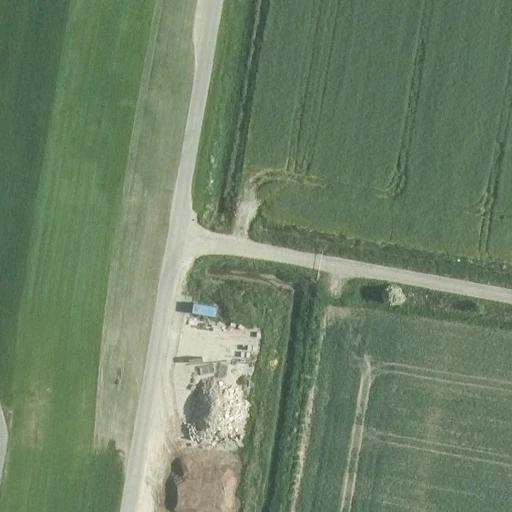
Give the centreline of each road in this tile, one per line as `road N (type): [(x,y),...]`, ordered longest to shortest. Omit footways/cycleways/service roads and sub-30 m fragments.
road 1 (track): [(114,511),(205,0)]
road 2 (track): [(215,228),(233,245),(511,295)]
